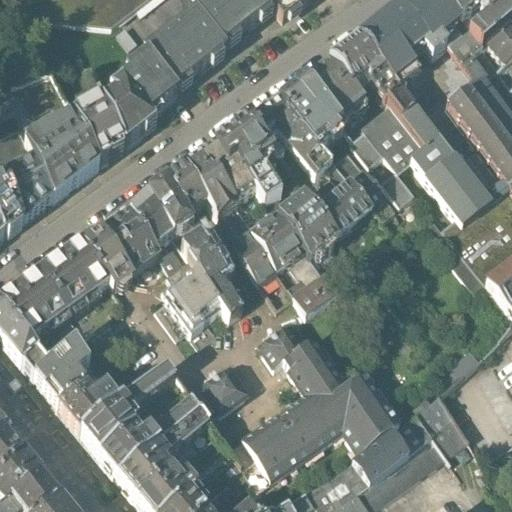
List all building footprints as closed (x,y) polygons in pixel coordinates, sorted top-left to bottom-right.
[(6,0),(4,18),(113,29),(131,15),(150,0),(6,0)] [(194,12),(225,52),(246,36),(278,12),(269,0),(198,0),(190,6),(194,12)] [(269,0),(278,12),(284,20),(305,4),(310,0),(269,0)] [(461,27),(438,0),(414,0),(400,11),(428,46),(443,37),(461,27)] [(496,14),(482,0),(438,0),(461,27),(468,38),(496,14)] [(511,1),(511,0),(482,0),(496,14),(511,1)] [(428,46),(400,11),(360,43),(387,77),(402,96),(421,80),(407,63),(428,46)] [(153,45),(144,52),(147,56),(176,92),(182,86),(198,73),(225,52),(194,12),(153,45)] [(387,77),(360,43),(331,64),(352,92),(367,81),(373,90),(387,77)] [(110,93),(111,96),(99,103),(125,149),(155,128),(149,120),(154,114),(179,99),(176,92),(147,56),(126,73),(129,79),(110,93)] [(511,62),(496,77),(511,95),(511,62)] [(352,92),(331,64),(306,82),(344,130),(366,110),(352,92)] [(292,93),(331,141),(344,130),(306,82),(292,93)] [(446,113),(501,187),(509,198),(511,195),(511,122),(486,86),(446,113)] [(331,141),(292,93),(278,101),(318,152),(331,141)] [(501,187),(483,200),(402,96),(360,130),(366,137),(352,148),(369,171),(383,160),(396,175),(382,187),(400,209),(413,200),(397,179),(410,168),(455,227),(440,238),(435,228),(424,236),(474,301),(486,293),(511,324),(511,195),(509,198),(501,187)] [(318,152),(278,101),(248,121),(277,159),(289,150),(314,183),(331,170),(318,152)] [(73,119),(101,167),(111,161),(125,149),(99,103),(73,119)] [(25,145),(53,204),(78,185),(101,167),(73,119),(25,145)] [(277,159),(248,121),(238,128),(197,155),(211,177),(217,172),(238,208),(257,197),(264,210),(279,201),(266,172),(270,169),(277,159)] [(19,132),(0,139),(0,173),(23,226),(38,214),(53,204),(25,145),(19,132)] [(211,177),(197,155),(183,165),(207,206),(217,222),(238,208),(217,172),(211,177)] [(348,186),(315,212),(338,243),(388,206),(347,158),(331,170),(348,186)] [(207,206),(183,165),(167,179),(190,219),(207,206)] [(3,238),(23,226),(0,173),(0,230),(1,232),(3,238)] [(190,219),(167,179),(148,195),(174,240),(195,227),(190,219)] [(174,240),(148,195),(129,213),(154,251),(174,240)] [(297,204),(277,218),(305,259),(309,267),(332,248),(338,243),(315,212),(303,197),(297,204)] [(154,251),(129,213),(102,232),(132,281),(161,259),(154,251)] [(277,218),(251,236),(275,277),(305,259),(277,218)] [(234,246),(221,226),(181,251),(195,276),(221,316),(228,325),(240,318),(220,286),(229,280),(219,264),(237,252),(234,246)] [(132,281),(102,232),(88,241),(81,245),(108,288),(113,296),(123,290),(135,283),(132,281)] [(259,287),(275,277),(251,236),(234,246),(237,252),(259,287)] [(39,274),(68,317),(108,288),(81,245),(60,261),(39,274)] [(68,317),(39,274),(18,287),(0,301),(0,302),(31,343),(68,317)] [(207,327),(221,316),(195,276),(183,284),(182,284),(160,300),(164,304),(154,312),(175,342),(185,335),(197,351),(214,338),(207,327)] [(323,281),(291,303),(305,324),(337,302),(323,281)] [(31,343),(0,302),(0,341),(34,381),(49,366),(31,343)] [(310,410),(347,391),(315,345),(303,353),(292,339),(279,336),(263,348),(261,359),(267,368),(273,375),(283,370),(310,410)] [(49,366),(34,381),(57,411),(72,398),(97,379),(75,346),(49,366)] [(168,375),(120,407),(97,424),(79,439),(99,462),(117,447),(136,430),(130,418),(175,386),(168,375)] [(203,397),(190,406),(199,418),(208,432),(248,401),(240,390),(231,379),(221,376),(205,387),(203,397)] [(72,398),(57,411),(79,439),(97,424),(120,407),(97,379),(72,398)] [(347,391),(310,410),(273,436),(247,454),(271,489),(344,442),(348,455),(352,468),(398,432),(365,381),(347,391)] [(417,420),(432,442),(447,463),(471,447),(441,404),(417,420)] [(145,443),(136,430),(117,447),(99,462),(117,485),(135,469),(199,418),(190,406),(145,443)] [(168,461),(208,432),(199,418),(135,469),(117,485),(137,506),(152,491),(169,478),(165,471),(168,461)] [(398,432),(352,468),(369,492),(432,442),(417,420),(398,432)] [(22,457),(4,435),(0,437),(0,475),(5,472),(22,457)] [(152,491),(137,506),(140,511),(174,511),(196,494),(235,464),(225,452),(190,481),(179,469),(169,478),(152,491)] [(40,479),(22,457),(5,472),(0,475),(0,505),(4,510),(22,494),(40,479)] [(352,468),(280,511),(334,511),(357,499),(369,492),(352,468)] [(48,511),(60,503),(40,479),(22,494),(4,510),(0,511),(48,511)] [(203,511),(207,508),(196,494),(174,511),(203,511)] [(334,511),(366,511),(357,499),(334,511)] [(246,511),(267,511),(259,502),(246,511)] [(67,511),(60,503),(48,511),(67,511)]
